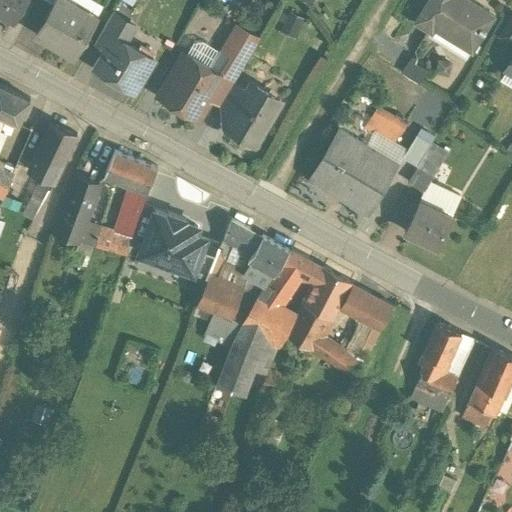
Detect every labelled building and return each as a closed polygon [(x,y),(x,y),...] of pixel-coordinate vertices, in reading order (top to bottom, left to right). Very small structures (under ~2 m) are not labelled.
[(0,0),(0,12),(14,21),(26,0),(0,0)] [(68,0),(57,0),(54,5),(38,34),(55,44),(56,43),(75,55),(88,33),(82,29),(89,16),(76,9),(78,5),(68,0)] [(493,16),(468,0),(427,0),(414,21),(431,33),(441,18),(451,24),(447,31),(473,47),(482,32),(484,33),(486,30),(484,29),(493,16)] [(511,12),(498,35),(511,43),(511,12)] [(136,28),(112,14),(94,45),(106,52),(115,38),(126,44),(136,28)] [(235,25),(209,67),(210,68),(207,72),(218,79),(221,73),(234,81),(233,82),(234,82),(260,39),(259,38),(259,39),(235,25)] [(126,44),(115,38),(106,52),(94,71),(132,93),(142,77),(147,75),(151,68),(151,62),(152,60),(126,44)] [(192,63),(184,59),(179,60),(171,73),(172,77),(165,88),(161,89),(158,94),(158,97),(166,101),(170,101),(178,106),(181,101),(187,105),(186,108),(186,111),(195,116),(199,115),(202,109),(202,107),(202,105),(205,105),(209,98),(220,80),(218,79),(207,72),(210,68),(209,67),(194,59),(192,63)] [(427,71),(409,59),(401,72),(419,84),(427,71)] [(511,70),(507,67),(500,78),(511,84),(511,70)] [(234,81),(221,73),(218,79),(220,80),(209,98),(220,104),(233,82),(234,81)] [(220,104),(219,106),(232,113),(233,114),(247,90),(246,89),(234,82),(233,82),(220,104)] [(247,90),(233,114),(232,113),(225,125),(237,132),(236,133),(253,144),(273,111),(264,106),(270,95),(250,83),(246,89),(247,90)] [(43,106),(0,86),(0,116),(32,131),(43,106)] [(78,135),(50,122),(28,170),(56,182),(78,135)] [(431,143),(417,135),(402,158),(417,166),(431,143)] [(372,160),(334,138),(310,179),(368,213),(396,164),(377,153),(372,160)] [(446,153),(431,143),(417,166),(407,183),(424,192),(429,182),(446,153)] [(157,168),(114,152),(104,176),(132,187),(148,193),(157,168)] [(14,174),(0,168),(0,195),(4,197),(14,174)] [(97,184),(74,177),(55,233),(78,240),(94,245),(100,227),(84,222),(97,184)] [(459,197),(429,182),(424,192),(420,200),(450,215),(459,197)] [(148,193),(132,187),(117,232),(133,237),(148,193)] [(420,200),(418,205),(412,202),(406,215),(411,217),(403,232),(436,247),(451,216),(450,215),(420,200)] [(168,218),(154,214),(140,256),(194,274),(206,239),(196,236),(198,228),(185,223),(186,222),(168,216),(168,218)] [(262,236),(232,219),(222,238),(233,242),(242,245),(253,252),(262,236)] [(117,232),(100,227),(94,245),(127,254),(133,237),(117,232)] [(288,250),(262,236),(253,252),(255,252),(245,269),(252,274),(265,284),(268,285),(288,250)] [(233,242),(222,238),(220,245),(208,275),(217,279),(232,245),(233,242)] [(220,245),(206,239),(194,274),(207,278),(208,275),(220,245)] [(288,250),(268,285),(265,284),(258,294),(282,306),(302,275),(316,282),(323,269),(288,250)] [(316,282),(304,304),(330,320),(349,283),(323,269),(316,282)] [(265,284),(252,274),(244,284),(258,294),(265,284)] [(217,279),(208,275),(207,278),(197,304),(214,312),(233,317),(244,290),(217,279)] [(352,284),(341,307),(369,323),(383,301),(352,284)] [(282,306),(258,294),(250,305),(242,322),(241,324),(280,345),(286,335),(298,314),(282,306)] [(383,301),(369,323),(372,325),(382,330),(394,306),(383,301)] [(330,320),(304,304),(298,314),(286,335),(312,350),(313,350),(322,335),(321,335),(330,320)] [(233,317),(214,312),(203,335),(230,348),(241,324),(242,322),(233,317)] [(280,345),(241,324),(230,348),(216,386),(245,396),(256,369),(267,374),(280,345)] [(461,334),(437,324),(425,353),(448,363),(461,334)] [(372,325),(354,358),(362,364),(382,330),(372,325)] [(354,358),(322,335),(313,350),(336,365),(347,372),(354,358)] [(511,356),(493,348),(468,403),(491,414),(494,415),(497,410),(504,395),(502,394),(509,381),(511,382),(511,356)] [(448,363),(425,353),(421,365),(424,366),(443,375),(448,363)] [(362,364),(354,358),(347,372),(355,377),(362,364)] [(443,375),(424,366),(416,386),(448,400),(456,381),(443,375)] [(448,400),(416,386),(410,400),(441,415),(448,400)] [(491,414),(468,403),(462,418),(485,428),(491,414)] [(443,447),(433,442),(426,458),(436,463),(443,447)] [(426,458),(425,457),(408,496),(424,503),(441,465),(436,463),(426,458)] [(456,482),(443,476),(439,486),(452,492),(456,482)]
